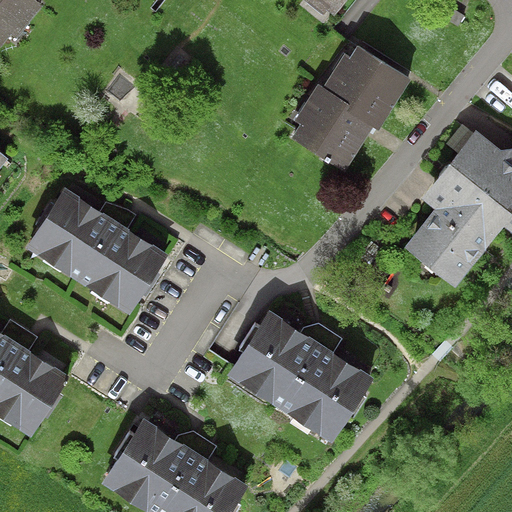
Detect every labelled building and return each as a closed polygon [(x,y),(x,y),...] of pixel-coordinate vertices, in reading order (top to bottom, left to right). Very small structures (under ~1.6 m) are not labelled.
[(0,0),(0,34),(2,37),(11,26),(19,32),(44,0),(0,0)] [(464,13),(449,4),(442,16),(458,24),(464,13)] [(300,128),(352,159),(379,115),(386,119),(415,72),(358,38),(351,49),(346,46),(327,77),(321,73),(298,111),(307,116),(300,128)] [(511,141),(503,143),(477,123),(425,192),(440,203),(411,240),(456,275),(504,213),(511,218),(511,141)] [(0,162),(10,149),(0,140),(0,162)] [(100,203),(66,181),(22,250),(129,318),(173,250),(131,223),(137,215),(114,200),(100,203)] [(305,323),(271,301),(227,370),(334,438),(378,370),(336,343),(341,335),(319,321),(305,323)] [(1,323),(0,322),(0,419),(30,438),(73,370),(32,343),(37,335),(15,320),(1,323)] [(181,432),(147,410),(103,479),(154,511),(232,511),(254,479),(212,452),(217,444),(195,430),(181,432)]
